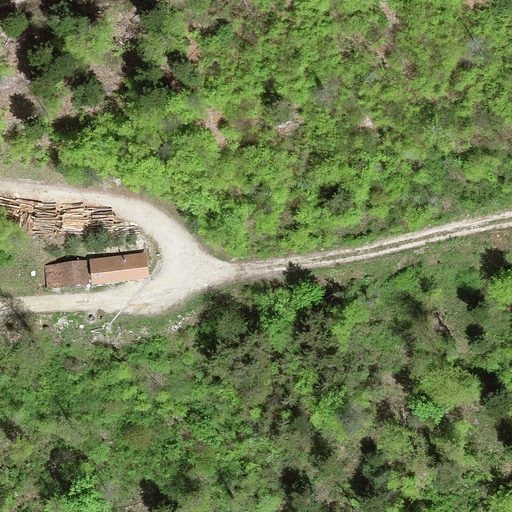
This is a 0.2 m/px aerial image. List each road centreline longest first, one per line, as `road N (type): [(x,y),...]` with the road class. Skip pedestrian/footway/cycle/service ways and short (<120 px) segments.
road 1 (track): [(0,185),(145,210),(163,223),(177,251),(176,271),(158,290),(0,307)]
road 2 (track): [(511,220),(168,282)]
